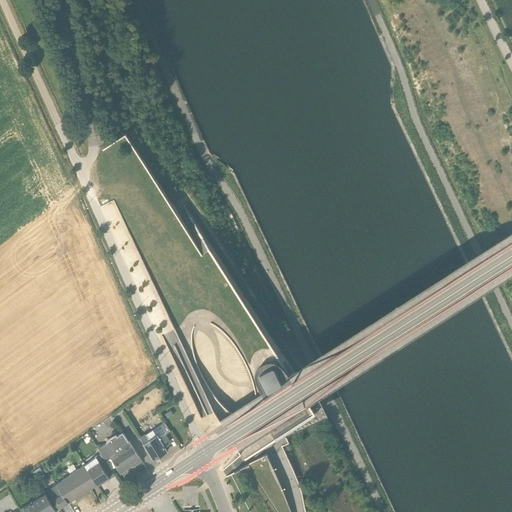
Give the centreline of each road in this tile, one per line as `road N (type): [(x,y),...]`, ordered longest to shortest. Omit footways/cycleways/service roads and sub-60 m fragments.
road 1 (unclassified): [(201,453),(1,0)]
road 2 (primary): [(511,255),(230,435)]
